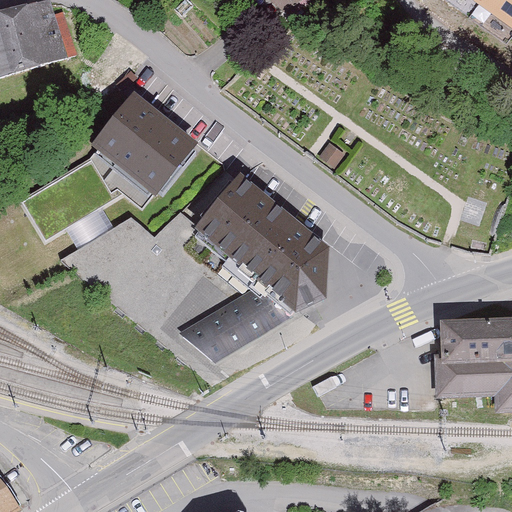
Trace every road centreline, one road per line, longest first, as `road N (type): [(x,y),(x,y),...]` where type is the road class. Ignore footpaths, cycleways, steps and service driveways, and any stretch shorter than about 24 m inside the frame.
road 1 (residential): [(87,0),(459,289)]
road 2 (secondary): [(80,504),(359,333),(459,289)]
road 3 (residential): [(511,77),(406,0)]
